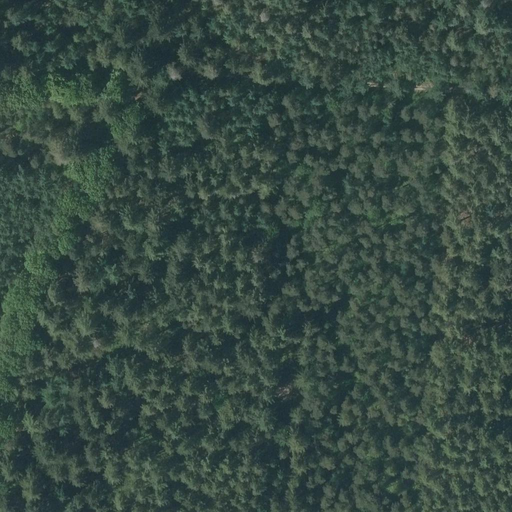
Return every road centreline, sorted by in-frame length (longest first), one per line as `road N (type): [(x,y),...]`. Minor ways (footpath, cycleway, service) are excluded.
road 1 (track): [(511,91),(0,74)]
road 2 (track): [(0,419),(33,279),(147,63),(171,0)]
